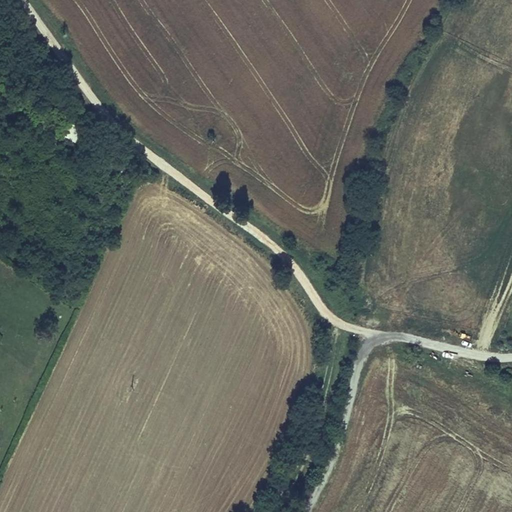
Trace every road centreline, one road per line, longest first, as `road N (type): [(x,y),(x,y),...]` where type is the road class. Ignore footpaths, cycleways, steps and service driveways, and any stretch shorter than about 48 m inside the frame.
road 1 (track): [(384,339),(332,320),(280,252),(127,136),(23,0)]
road 2 (track): [(332,320),(319,413),(303,465),(274,511)]
road 3 (unclassified): [(303,511),(364,355),(384,339)]
